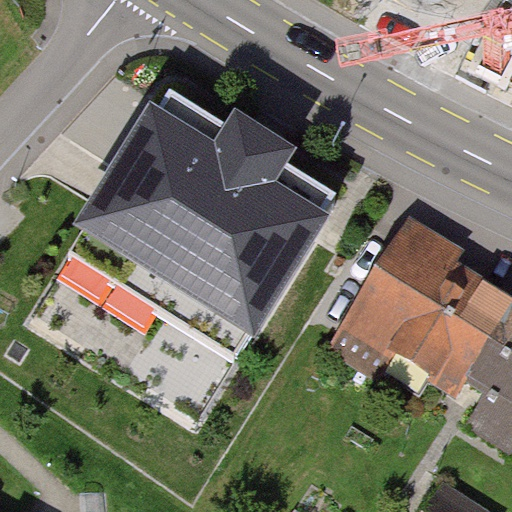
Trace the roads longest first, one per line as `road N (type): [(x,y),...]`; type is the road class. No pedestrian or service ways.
road 1 (primary): [(511,174),(197,0)]
road 2 (residential): [(119,0),(0,136)]
